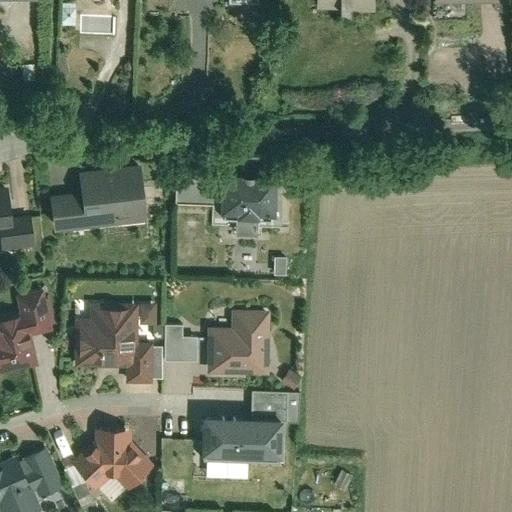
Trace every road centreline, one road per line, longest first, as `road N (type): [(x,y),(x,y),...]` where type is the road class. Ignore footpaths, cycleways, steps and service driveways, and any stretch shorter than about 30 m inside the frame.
road 1 (residential): [(5,143),(511,105)]
road 2 (residential): [(0,425),(56,408),(137,401)]
